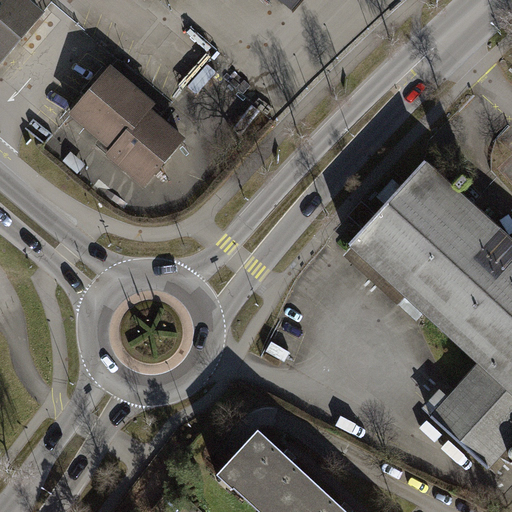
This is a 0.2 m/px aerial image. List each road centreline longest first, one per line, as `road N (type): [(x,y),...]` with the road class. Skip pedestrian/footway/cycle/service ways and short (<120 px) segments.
road 1 (tertiary): [(210,334),(382,127),(415,74)]
road 2 (tertiary): [(415,74),(360,103),(228,245),(171,277)]
road 3 (secondary): [(102,361),(74,417),(2,511)]
road 4 (secondary): [(138,275),(79,243),(0,176)]
road 5 (secondary): [(52,511),(104,434),(146,389)]
road 6 (secondary): [(0,219),(58,267),(95,316)]
